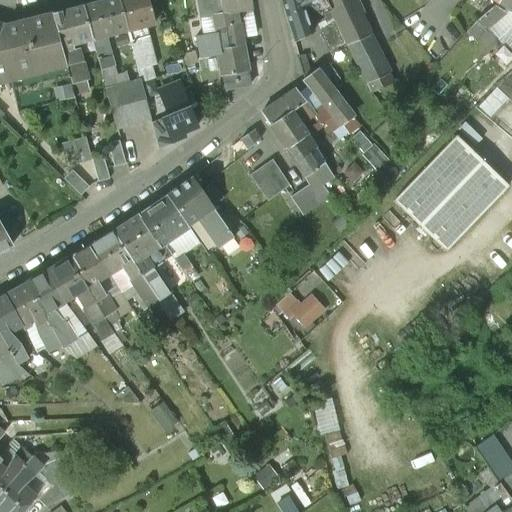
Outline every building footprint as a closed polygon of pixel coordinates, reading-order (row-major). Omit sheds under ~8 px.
[(119,0),(106,0),(84,6),(93,40),(104,36),(126,30),(127,30),(119,0)] [(147,0),(119,0),(127,30),(126,30),(137,70),(152,66),(157,65),(146,25),(154,23),(147,0)] [(219,0),(204,0),(208,16),(211,15),(222,13),(219,0)] [(250,0),(219,0),(222,13),(211,15),(222,77),(247,72),(237,16),(233,12),(252,8),(250,0)] [(281,0),(295,40),(311,34),(304,9),(320,2),(318,6),(322,14),(329,11),(324,0),(281,0)] [(324,0),(329,11),(331,15),(357,2),(355,0),(324,0)] [(467,0),(485,13),(498,3),(500,0),(467,0)] [(511,0),(500,0),(498,3),(485,13),(477,22),(485,31),(495,41),(511,25),(511,0)] [(357,2),(331,15),(334,22),(346,46),(351,56),(370,94),(390,84),(358,16),(362,14),(357,2)] [(84,6),(52,15),(66,66),(80,62),(77,51),(73,47),(72,44),(92,40),(93,40),(84,6)] [(52,15),(3,27),(0,32),(0,83),(11,81),(19,112),(75,99),(71,85),(66,66),(52,15)] [(334,22),(316,29),(335,65),(351,56),(346,46),(334,22)] [(477,22),(467,33),(476,41),(485,31),(477,22)] [(115,76),(104,36),(93,40),(92,40),(103,80),(115,76)] [(80,62),(66,66),(71,85),(85,82),(80,62)] [(154,78),(152,66),(137,70),(138,72),(140,82),(154,78)] [(352,117),(317,70),(302,80),(301,81),(321,105),(316,109),(324,119),(329,115),(339,128),(352,117)] [(511,71),(497,88),(511,101),(511,71)] [(135,84),(106,91),(117,131),(130,126),(130,125),(150,119),(140,82),(138,72),(132,74),(135,84)] [(247,72),(222,77),(225,91),(249,86),(247,72)] [(178,83),(158,91),(169,116),(162,118),(172,141),(185,136),(183,132),(196,128),(178,83)] [(296,90),(261,113),(268,125),(289,111),(290,112),(305,104),(305,103),(296,90)] [(305,104),(290,112),(306,135),(313,129),(308,122),(314,117),(305,104)] [(289,111),(268,125),(284,148),(306,135),(290,112),(289,111)] [(339,128),(329,115),(324,119),(321,121),(332,134),(339,128)] [(172,141),(162,118),(151,123),(158,150),(173,144),(172,141)] [(364,153),(374,144),(362,131),(353,140),(364,153)] [(253,132),(241,141),(248,151),(254,147),(253,145),(260,140),(253,132)] [(332,172),(306,135),(284,148),(308,187),(312,193),(322,186),(333,179),(330,174),(332,172)] [(454,137),(393,202),(445,252),(507,187),(454,137)] [(86,139),(63,145),(68,167),(92,161),(86,139)] [(113,167),(127,163),(121,139),(107,143),(113,167)] [(373,166),(383,159),(375,146),(365,153),(373,166)] [(99,181),(111,178),(105,154),(93,157),(99,181)] [(273,162),(250,179),(267,203),(288,188),(273,162)] [(76,169),(67,178),(79,190),(88,182),(76,169)] [(218,218),(212,210),(191,180),(167,196),(188,227),(198,220),(218,250),(233,239),(218,218)] [(322,186),(312,193),(308,187),(297,195),(310,213),(332,199),(322,186)] [(167,196),(142,214),(163,246),(189,229),(188,227),(167,196)] [(235,226),(225,213),(218,218),(227,231),(235,226)] [(163,246),(142,214),(137,217),(159,250),(164,247),(163,246)] [(137,217),(112,233),(150,291),(159,303),(170,295),(143,256),(149,252),(150,253),(155,256),(160,252),(159,250),(137,217)] [(0,252),(11,246),(0,225),(0,252)] [(150,291),(112,233),(91,247),(109,276),(120,269),(140,297),(150,291)] [(109,276),(91,247),(69,260),(86,289),(93,302),(104,296),(96,283),(109,276)] [(184,257),(175,263),(182,274),(191,267),(184,257)] [(69,260),(47,274),(64,306),(67,310),(71,306),(68,300),(74,296),(86,289),(69,260)] [(140,297),(120,269),(109,276),(124,300),(126,305),(134,298),(140,306),(144,303),(140,297)] [(313,291),(323,283),(312,271),(275,305),(301,333),(329,308),(313,291)] [(64,306),(47,274),(26,285),(60,347),(85,333),(83,330),(67,310),(64,306)] [(60,347),(26,285),(5,296),(24,333),(28,331),(25,326),(33,321),(37,337),(46,351),(50,348),(52,351),(60,347)] [(93,302),(86,289),(74,296),(92,325),(96,332),(107,325),(106,323),(103,319),(93,302)] [(150,291),(140,297),(144,303),(140,306),(144,312),(159,303),(150,291)] [(20,345),(9,335),(18,330),(21,335),(24,333),(5,296),(0,298),(0,338),(13,364),(16,366),(28,360),(20,345)] [(92,325),(74,296),(68,300),(71,306),(67,310),(83,330),(92,325)] [(104,296),(93,302),(103,319),(109,315),(111,320),(116,317),(104,296)] [(124,300),(114,306),(120,317),(131,311),(129,309),(126,305),(124,300)] [(37,337),(29,341),(35,353),(38,355),(46,351),(37,337)] [(13,364),(0,338),(0,376),(2,375),(6,381),(23,372),(16,366),(13,364)] [(316,400),(320,433),(339,430),(335,398),(316,400)] [(6,423),(0,422),(0,432),(3,435),(2,436),(5,439),(12,431),(6,423)] [(511,469),(489,437),(473,449),(498,483),(511,502),(511,469)] [(11,442),(0,453),(0,461),(1,463),(0,464),(0,468),(5,472),(20,450),(11,442)] [(5,472),(0,468),(0,464),(1,463),(0,461),(0,491),(30,459),(20,450),(5,472)] [(30,459),(0,491),(0,511),(20,511),(33,498),(37,493),(36,492),(34,490),(31,494),(23,488),(35,478),(39,473),(42,470),(41,469),(30,459)] [(54,475),(44,467),(41,469),(42,470),(39,473),(46,480),(36,492),(37,493),(33,498),(45,509),(59,495),(52,488),(54,486),(49,481),(54,475)] [(511,511),(511,502),(498,483),(466,508),(468,511),(511,511)]
